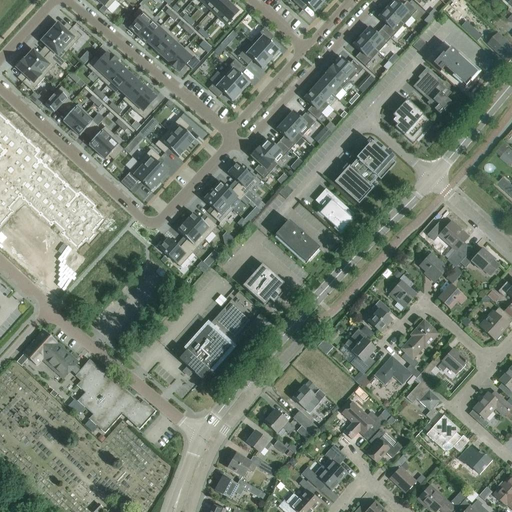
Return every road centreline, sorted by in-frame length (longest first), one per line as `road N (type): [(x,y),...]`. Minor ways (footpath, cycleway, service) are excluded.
road 1 (residential): [(0,88),(151,223),(234,138)]
road 2 (tertiary): [(244,379),(432,177)]
road 3 (residential): [(228,133),(67,0)]
road 4 (residential): [(234,138),(243,144),(252,137),(378,0)]
road 5 (residential): [(200,433),(48,309)]
road 6 (residential): [(266,229),(365,119)]
road 7 (residential): [(491,364),(431,308),(417,308),(387,341)]
road 8 (residential): [(257,389),(217,442),(190,511)]
road 9 (residential): [(491,364),(461,397),(462,416),(511,461)]
road 10 (tertiary): [(432,177),(511,83)]
